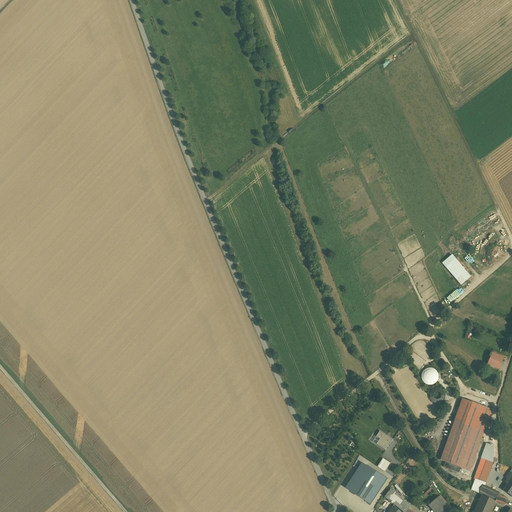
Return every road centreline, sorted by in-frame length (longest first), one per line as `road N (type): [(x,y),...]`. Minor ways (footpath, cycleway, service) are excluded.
road 1 (tertiary): [(132,0),(303,437)]
road 2 (unclassified): [(303,437),(511,253)]
road 3 (track): [(412,31),(205,202)]
road 4 (track): [(396,0),(511,238)]
road 5 (track): [(126,511),(0,366)]
